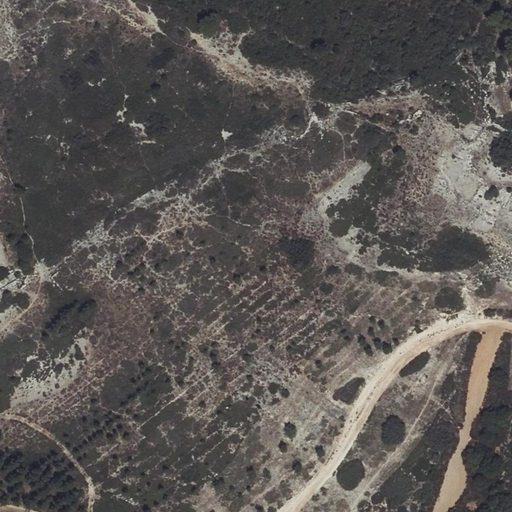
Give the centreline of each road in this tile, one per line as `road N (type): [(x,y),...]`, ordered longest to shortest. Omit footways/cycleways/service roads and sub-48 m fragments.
road 1 (track): [(270,511),(325,466),(353,408),(391,359),(441,328),(469,320),(511,324)]
road 2 (track): [(0,415),(55,439),(86,475),(93,511)]
